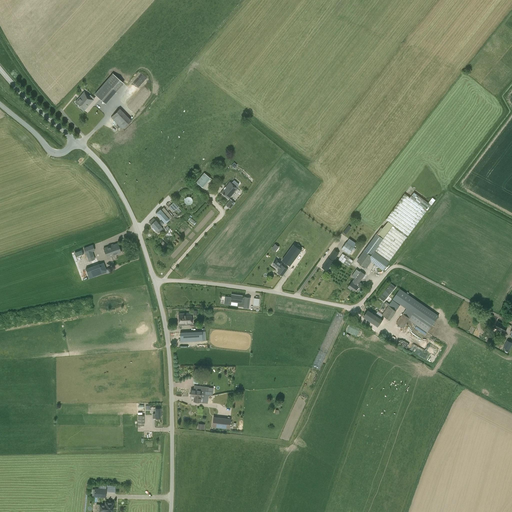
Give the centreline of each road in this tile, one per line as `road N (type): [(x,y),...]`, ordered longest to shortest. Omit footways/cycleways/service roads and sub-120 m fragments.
road 1 (unclassified): [(401,267),(391,266),(352,308),(230,285),(155,281)]
road 2 (unclassified): [(171,511),(170,385),(155,281)]
road 3 (unclassified): [(155,281),(131,213),(76,141)]
